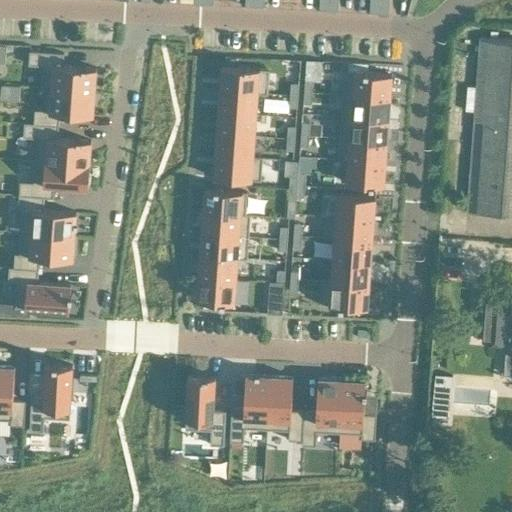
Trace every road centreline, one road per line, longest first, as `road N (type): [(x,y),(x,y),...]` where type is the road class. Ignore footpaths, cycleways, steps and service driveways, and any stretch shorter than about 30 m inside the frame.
road 1 (residential): [(436,28),(423,92),(404,357)]
road 2 (residential): [(134,13),(90,338)]
road 3 (residential): [(404,357),(90,338)]
road 4 (residential): [(436,28),(134,13)]
road 5 (residential): [(404,357),(393,511)]
road 6 (residential): [(134,13),(0,6)]
